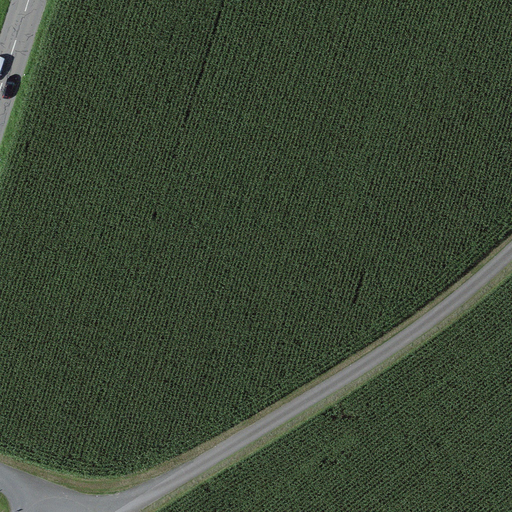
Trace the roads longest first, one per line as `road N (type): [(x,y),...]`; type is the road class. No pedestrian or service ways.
road 1 (unclassified): [(121,511),(397,345),(511,249)]
road 2 (unclassified): [(0,483),(27,496),(120,511)]
